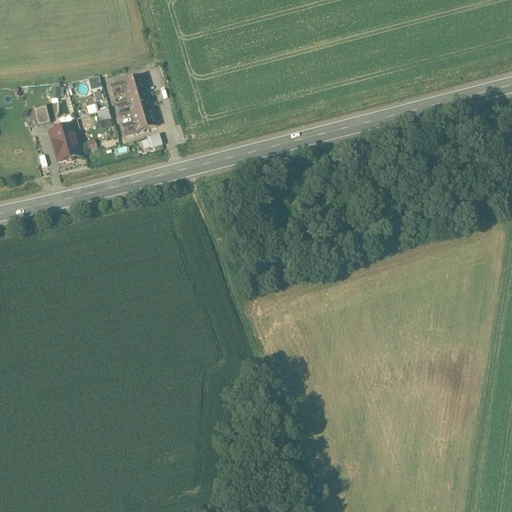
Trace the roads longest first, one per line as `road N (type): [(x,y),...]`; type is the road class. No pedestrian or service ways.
road 1 (secondary): [(511,84),(0,214)]
road 2 (track): [(511,235),(466,511)]
